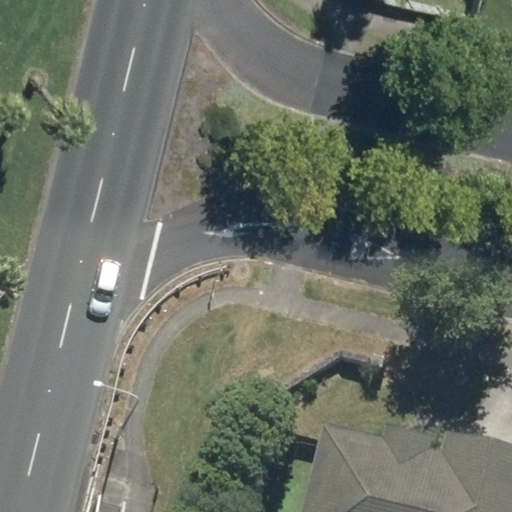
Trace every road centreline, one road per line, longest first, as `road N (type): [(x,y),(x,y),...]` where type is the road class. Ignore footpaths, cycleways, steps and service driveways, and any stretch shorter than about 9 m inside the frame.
road 1 (residential): [(511,282),(232,227),(80,268)]
road 2 (residential): [(209,0),(265,55),(511,125)]
road 3 (primary): [(147,0),(80,268)]
road 4 (primary): [(80,268),(21,511)]
